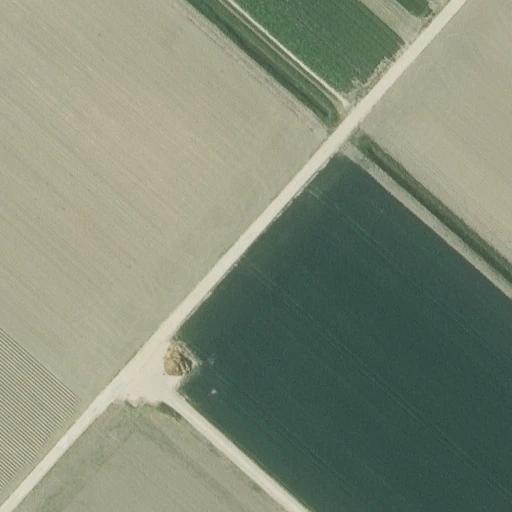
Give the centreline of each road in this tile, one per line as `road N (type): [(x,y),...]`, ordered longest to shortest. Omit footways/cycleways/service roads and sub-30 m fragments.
road 1 (track): [(459,0),(134,364)]
road 2 (track): [(300,511),(134,364)]
road 3 (track): [(134,364),(3,511)]
